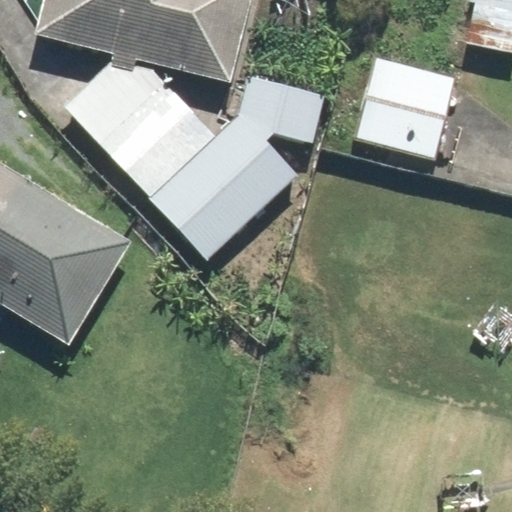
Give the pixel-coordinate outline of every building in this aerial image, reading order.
[(38,0),(28,39),(109,59),(107,67),(130,73),(132,65),(227,89),(249,0),(38,0)] [(511,49),(511,15),(471,6),(461,47),(510,59),(511,49)] [(453,83),(371,59),(347,139),(430,163),(453,83)] [(105,69),(60,111),(148,205),(214,143),(147,72),(130,75),(105,69)] [(82,162),(30,104),(0,131),(0,134),(50,190),(82,162)] [(145,207),(202,268),(294,182),(237,122),(214,143),(148,205),(145,207)] [(0,313),(65,352),(127,250),(0,172),(0,313)]
